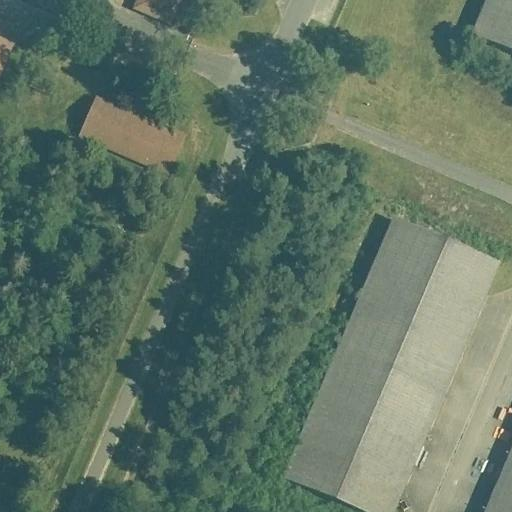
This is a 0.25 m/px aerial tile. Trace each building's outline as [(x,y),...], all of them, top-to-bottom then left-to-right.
[(126,0),(122,9),(170,29),(182,0),(126,0)] [(511,0),(479,0),(460,44),(511,66),(511,0)] [(94,93),(73,142),(140,170),(160,121),(94,93)] [(277,486),(337,511),(399,511),(503,269),(389,221),(277,486)] [(511,511),(511,444),(482,511),(511,511)]
